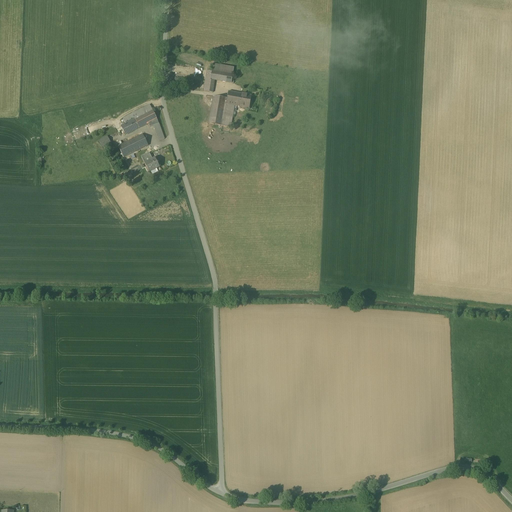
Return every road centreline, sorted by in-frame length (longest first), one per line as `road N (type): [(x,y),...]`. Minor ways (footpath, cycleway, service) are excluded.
road 1 (unclassified): [(221,494),(216,280),(163,106),(166,0)]
road 2 (residential): [(221,494),(333,499),(470,469),(511,499)]
road 3 (residential): [(0,425),(141,440),(221,494)]
